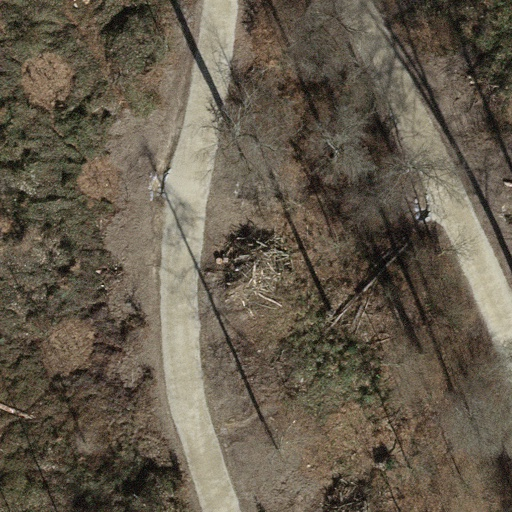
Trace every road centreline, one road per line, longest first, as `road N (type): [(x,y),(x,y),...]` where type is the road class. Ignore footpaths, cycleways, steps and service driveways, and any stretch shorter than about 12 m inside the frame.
road 1 (track): [(220,511),(172,298),(216,0)]
road 2 (track): [(511,325),(356,0)]
